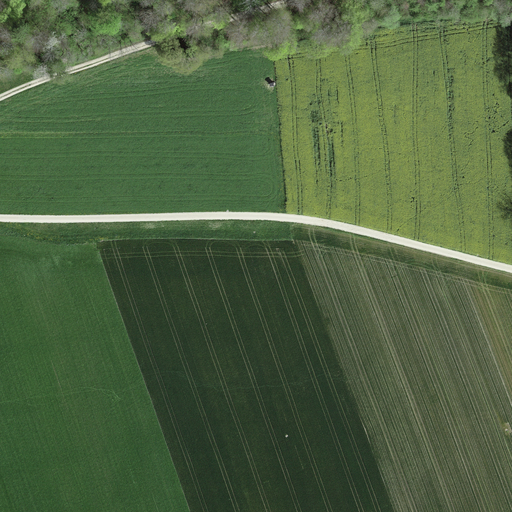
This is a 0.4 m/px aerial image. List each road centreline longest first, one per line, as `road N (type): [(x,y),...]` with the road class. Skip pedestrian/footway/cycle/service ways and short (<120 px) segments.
road 1 (track): [(0,217),(305,219),(511,269)]
road 2 (track): [(295,0),(0,98)]
